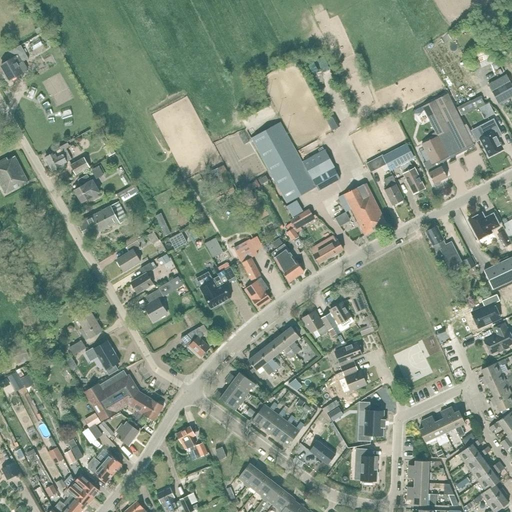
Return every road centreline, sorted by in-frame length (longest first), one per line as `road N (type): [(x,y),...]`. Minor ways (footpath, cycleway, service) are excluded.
road 1 (tertiary): [(189,391),(294,293),(511,174)]
road 2 (unclassified): [(189,391),(156,369),(0,99)]
road 3 (residential): [(385,509),(335,499),(189,391)]
road 4 (tertiary): [(102,511),(189,391)]
